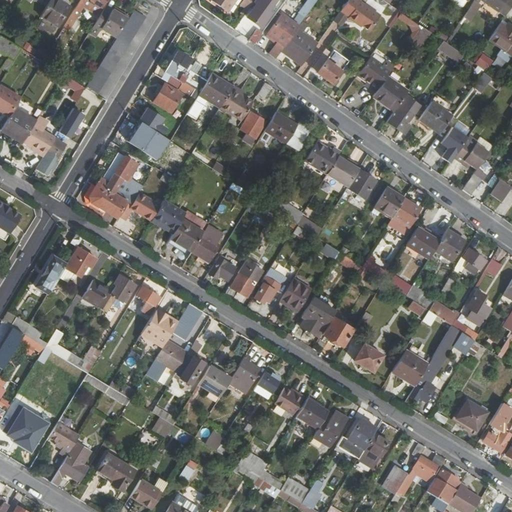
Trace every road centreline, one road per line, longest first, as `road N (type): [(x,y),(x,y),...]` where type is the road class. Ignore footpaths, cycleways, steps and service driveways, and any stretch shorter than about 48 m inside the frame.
road 1 (residential): [(56,208),(511,484)]
road 2 (residential): [(177,6),(511,240)]
road 3 (residential): [(56,208),(177,6)]
